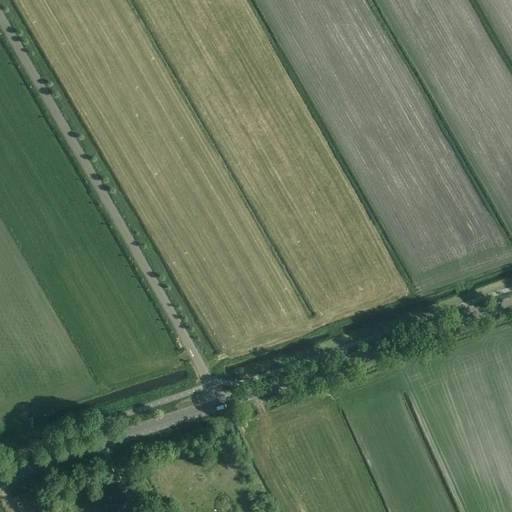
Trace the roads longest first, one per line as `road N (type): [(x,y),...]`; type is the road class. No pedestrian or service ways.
road 1 (unclassified): [(208,385),(0,15)]
road 2 (tertiary): [(215,406),(511,304)]
road 3 (tertiary): [(0,481),(215,406)]
